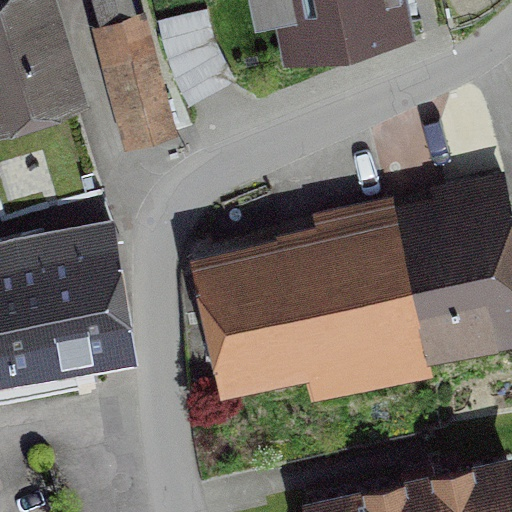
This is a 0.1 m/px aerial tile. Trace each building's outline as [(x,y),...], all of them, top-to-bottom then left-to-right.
[(52,0),(0,0),(0,118),(81,95),(52,0)] [(102,0),(110,23),(147,12),(142,0),(102,0)] [(290,51),(408,27),(402,0),(293,0),(295,8),(282,11),(290,51)] [(185,135),(149,19),(111,31),(146,147),(185,135)] [(511,218),(508,201),(404,226),(432,339),(511,319),(511,218)] [(432,339),(404,226),(205,271),(233,387),(432,339)] [(0,376),(132,355),(114,248),(0,266),(0,376)] [(511,511),(511,481),(346,511),(511,511)]
